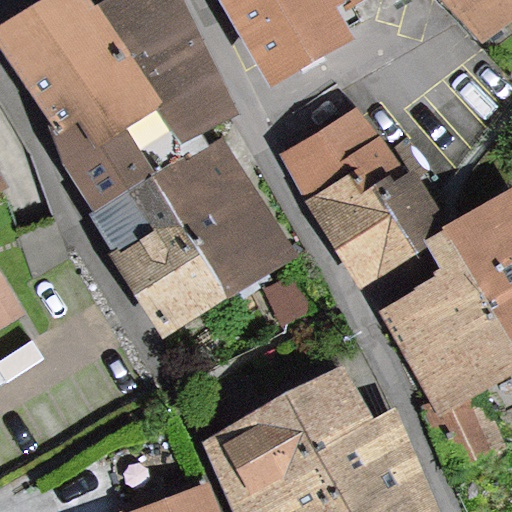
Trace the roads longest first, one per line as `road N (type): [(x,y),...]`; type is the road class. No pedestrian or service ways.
road 1 (residential): [(184,0),(353,324),(462,511)]
road 2 (residential): [(0,112),(220,511)]
